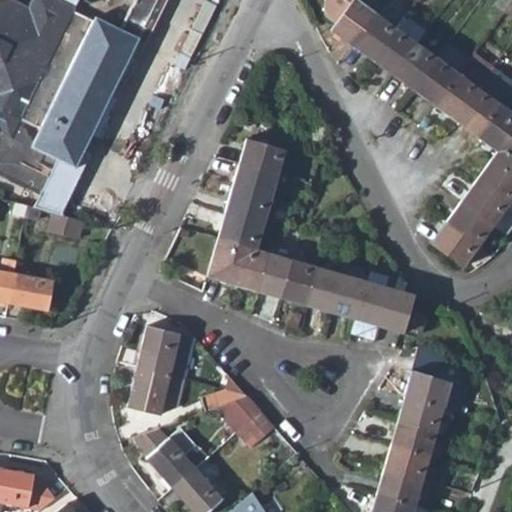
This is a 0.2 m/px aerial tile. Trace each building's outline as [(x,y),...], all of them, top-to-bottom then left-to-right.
[(0,130),(1,131),(0,133),(0,171),(41,191),(51,173),(67,180),(108,97),(155,0),(134,0),(121,27),(95,15),(91,25),(70,15),(75,6),(61,0),(31,0),(29,5),(16,0),(5,0),(0,2),(0,130)] [(155,0),(108,97),(115,101),(164,0),(155,0)] [(461,265),(491,225),(506,204),(511,196),(511,112),(499,102),(359,0),(322,0),(326,16),(334,21),(329,28),(494,151),(429,242),(461,265)] [(505,12),(511,0),(501,0),(497,6),(505,12)] [(70,15),(91,25),(95,15),(75,6),(70,15)] [(511,93),(508,91),(499,102),(511,112),(511,93)] [(243,136),(205,274),(403,331),(414,293),(257,248),(284,149),(243,136)] [(24,216),(26,204),(14,202),(13,207),(12,213),(24,216)] [(37,220),(39,209),(26,204),(24,216),(37,220)] [(491,225),(505,235),(511,224),(511,208),(506,204),(491,225)] [(77,239),(82,221),(51,211),(46,230),(77,239)] [(0,299),(8,301),(13,271),(16,260),(1,257),(0,265),(0,299)] [(51,278),(13,271),(8,301),(45,308),(51,278)] [(146,325),(136,365),(183,376),(191,344),(177,341),(179,332),(146,325)] [(179,395),(183,376),(136,365),(127,405),(161,413),(165,392),(179,395)] [(412,511),(413,511),(428,455),(432,441),(435,433),(441,408),(449,379),(409,369),(369,511),(412,511)] [(441,408),(452,411),(459,383),(449,379),(441,408)] [(199,394),(205,410),(214,406),(246,395),(242,390),(225,386),(199,394)] [(214,406),(236,431),(260,411),(246,395),(214,406)] [(435,433),(445,436),(452,411),(441,408),(435,433)] [(248,447),(272,425),(260,411),(236,431),(248,447)] [(166,437),(157,426),(133,435),(136,443),(146,455),(144,457),(171,487),(195,467),(169,436),(166,437)] [(428,455),(439,459),(443,445),(432,441),(428,455)] [(0,510),(2,502),(38,508),(44,480),(32,478),(32,472),(0,466),(0,510)] [(203,511),(221,497),(195,467),(171,487),(192,511),(203,511)] [(38,508),(41,509),(58,496),(44,480),(38,508)] [(74,511),(67,503),(54,511),(74,511)]
